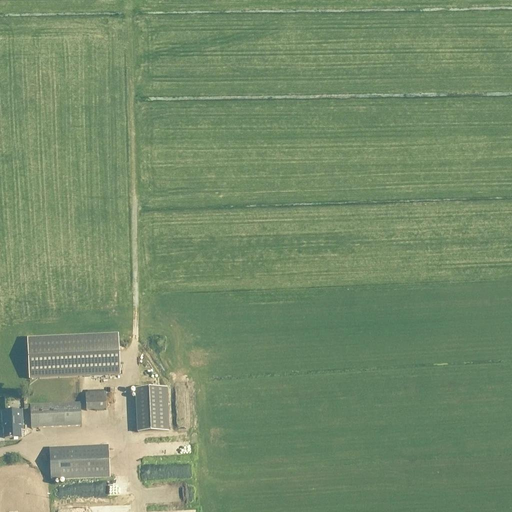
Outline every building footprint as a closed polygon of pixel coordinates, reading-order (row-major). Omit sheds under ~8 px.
[(117,337),(27,341),(29,381),(119,377),(117,337)] [(137,434),(168,433),(166,389),(135,391),(137,434)] [(86,412),(106,411),(105,394),(85,395),(86,412)] [(30,429),(81,427),(80,405),(29,407),(30,429)] [(22,432),(21,413),(1,414),(2,426),(3,426),(4,441),(20,440),(20,432),(22,432)] [(49,481),(107,479),(106,447),(48,449),(49,481)] [(142,460),(188,459),(188,449),(142,450),(142,460)] [(95,497),(94,490),(56,491),(56,499),(95,497)]
